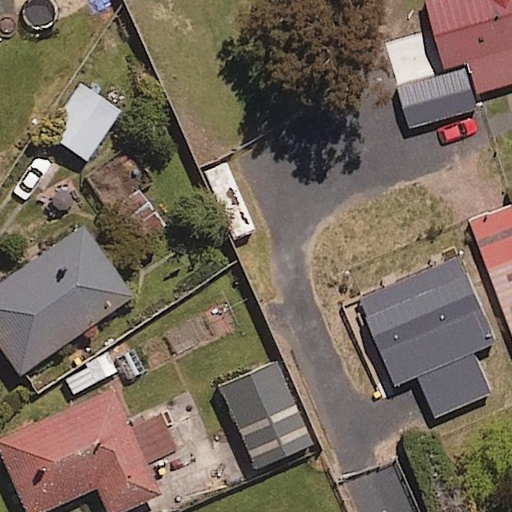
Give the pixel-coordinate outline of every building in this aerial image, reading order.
[(511,0),(427,0),(446,63),(465,57),(475,90),(511,79),(511,0)] [(112,116),(80,96),(51,141),(83,162),(112,116)] [(159,230),(138,191),(112,205),(133,244),(159,230)] [(511,203),(485,213),(482,203),(467,209),(511,329),(511,203)] [(127,298),(78,227),(0,280),(0,355),(14,376),(127,298)] [(509,372),(499,346),(431,373),(441,398),(509,372)] [(306,446),(272,365),(218,387),(252,469),(306,446)] [(118,511),(154,497),(109,391),(0,437),(0,469),(18,511),(37,511),(92,489),(101,511),(118,511)]
